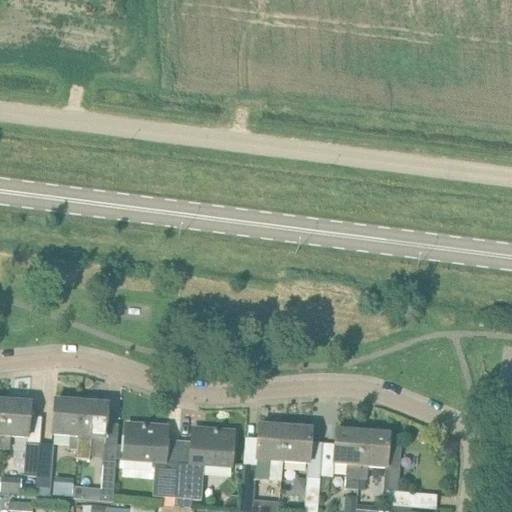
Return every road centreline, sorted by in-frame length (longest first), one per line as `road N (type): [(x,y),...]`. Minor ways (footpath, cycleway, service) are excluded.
road 1 (residential): [(467,511),(472,451),(450,420),(418,406),(321,385),(201,396),(82,358),(0,364)]
road 2 (primary): [(511,261),(0,195)]
road 3 (unclassified): [(511,180),(0,115)]
